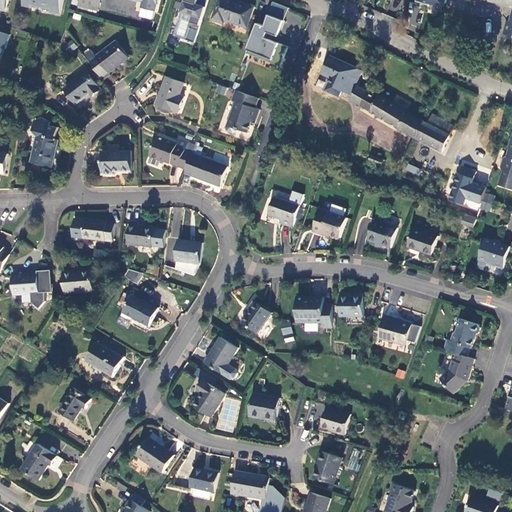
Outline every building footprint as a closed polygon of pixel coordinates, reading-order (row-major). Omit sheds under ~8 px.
[(60,13),(62,0),(25,0),(25,6),(33,7),(33,5),(53,9),(52,12),(60,13)] [(99,0),(78,0),(77,8),(96,13),(99,0)] [(157,0),(144,0),(143,6),(156,9),(157,0)] [(186,0),(183,13),(195,17),(188,41),(196,44),(208,0),(186,0)] [(254,4),(242,0),(218,0),(212,16),(225,21),(226,16),(247,24),(254,4)] [(291,5),(274,0),(266,26),(257,23),(249,50),(274,58),(273,63),(283,66),(290,44),(267,37),(269,31),(282,35),(291,5)] [(511,0),(485,0),(501,4),(501,2),(511,4),(511,22),(510,21),(506,34),(511,35),(511,0)] [(0,64),(9,34),(0,31),(0,64)] [(119,42),(91,62),(103,78),(131,58),(119,42)] [(359,79),(337,69),(326,91),(339,97),(341,92),(350,96),(359,79)] [(103,88),(90,71),(66,88),(78,103),(91,93),(93,96),(103,88)] [(31,79),(21,75),(19,83),(29,86),(31,79)] [(158,107),(181,115),(186,98),(181,97),(185,84),(168,78),(158,107)] [(216,92),(223,95),(226,87),(218,85),(216,92)] [(352,101),(415,136),(423,121),(380,96),(382,93),(379,91),(376,91),(373,92),(372,95),(359,88),(352,101)] [(259,98),(236,91),(232,101),(235,102),(227,128),(228,132),(234,133),(237,132),(238,129),(249,133),(251,125),(253,120),(256,121),(260,109),(256,108),(259,98)] [(433,115),(428,124),(423,121),(415,136),(443,151),(451,136),(439,130),(444,120),(433,115)] [(33,131),(39,135),(33,162),(52,166),(58,139),(55,139),(57,127),(48,125),(48,121),(40,116),(35,121),(33,131)] [(456,126),(444,120),(439,130),(451,136),(456,126)] [(164,161),(185,168),(194,144),(179,139),(177,144),(156,136),(149,155),(150,155),(164,161)] [(511,137),(508,147),(509,147),(506,156),(505,157),(501,168),(503,170),(499,184),(511,188),(511,137)] [(194,144),(185,168),(184,172),(220,185),(227,166),(198,155),(201,147),(194,144)] [(104,175),(116,175),(116,172),(133,172),(132,153),(104,153),(104,175)] [(163,164),(164,161),(150,155),(148,162),(157,165),(158,162),(163,164)] [(386,162),(373,157),(370,162),(383,168),(386,162)] [(407,164),(405,171),(418,175),(420,167),(407,164)] [(451,199),(464,204),(465,204),(475,172),(462,167),(451,199)] [(486,192),(479,208),(488,212),(495,196),(486,192)] [(298,205),(273,197),(268,214),(279,218),(278,222),(291,226),(298,205)] [(346,217),(320,209),(313,231),(322,234),(323,231),(330,233),(340,236),(346,217)] [(460,218),(474,223),(477,214),(462,209),(460,218)] [(107,223),(85,220),(83,239),(111,242),(113,225),(106,224),(107,223)] [(396,227),(374,220),(367,241),(390,248),(396,227)] [(127,244),(152,247),(154,229),(137,227),(138,223),(130,222),(127,244)] [(436,236),(412,228),(406,247),(430,255),(436,236)] [(205,242),(180,238),(178,258),(202,261),(205,242)] [(511,245),(486,238),(480,257),(487,259),(489,261),(495,264),(495,265),(504,268),(511,245)] [(0,243),(0,269),(2,271),(11,255),(4,250),(6,247),(0,243)] [(94,249),(93,255),(105,257),(106,251),(94,249)] [(91,266),(63,268),(65,289),(93,287),(91,266)] [(136,284),(142,275),(128,270),(124,277),(136,284)] [(39,293),(37,274),(20,276),(20,274),(13,275),(15,295),(39,293)] [(120,307),(126,310),(132,300),(125,296),(120,307)] [(365,296),(342,296),(342,316),(365,316),(365,296)] [(158,310),(133,297),(132,300),(126,310),(124,314),(135,320),(148,328),(158,310)] [(324,327),(334,327),(334,305),(325,305),(325,301),(310,301),(310,298),(298,298),(298,322),(324,322),(324,327)] [(274,314),(255,300),(250,308),(253,310),(244,323),(260,334),(274,314)] [(129,330),(135,320),(124,314),(119,324),(129,330)] [(379,337),(406,345),(412,324),(394,319),(395,317),(386,315),(379,337)] [(449,339),(446,349),(458,352),(469,356),(472,346),(473,347),(477,334),(480,332),(481,327),(479,323),(463,318),(459,331),(456,333),(453,341),(449,339)] [(281,328),(282,335),(292,334),(291,326),(281,328)] [(238,348),(221,338),(206,363),(223,373),(238,348)] [(125,358),(99,341),(88,358),(114,375),(125,358)] [(469,381),(476,358),(469,356),(458,352),(452,370),(441,379),(454,394),(465,385),(466,380),(469,381)] [(403,379),(406,371),(398,368),(395,376),(403,379)] [(224,391),(203,378),(197,388),(201,390),(192,404),(210,414),(224,391)] [(93,398),(75,387),(61,410),(76,419),(84,406),(87,408),(93,398)] [(280,398),(255,393),(251,414),(260,416),(261,414),(276,417),(280,398)] [(0,417),(10,402),(0,395),(0,417)] [(351,412),(328,405),(323,424),(337,428),(336,429),(346,432),(351,412)] [(408,417),(401,415),(398,422),(405,425),(408,417)] [(138,456),(164,472),(175,455),(158,444),(159,443),(150,437),(138,456)] [(59,455),(41,443),(25,468),(40,478),(51,462),(53,463),(59,455)] [(343,454),(323,448),(315,474),(335,480),(343,454)] [(348,469),(359,470),(361,449),(350,448),(348,469)] [(221,471),(197,466),(192,485),(197,486),(195,491),(197,493),(210,496),(213,495),(214,489),(217,490),(221,471)] [(235,490),(269,496),(273,475),(262,473),(262,475),(238,471),(235,490)] [(415,493),(394,485),(392,491),(393,495),(387,511),(412,511),(413,508),(410,507),(415,493)] [(325,511),(331,495),(312,489),(305,511),(325,511)] [(137,492),(133,498),(129,505),(130,506),(126,511),(151,511),(152,511),(144,505),(148,499),(137,492)] [(496,511),(497,511),(499,505),(472,495),(466,511),(496,511)]
